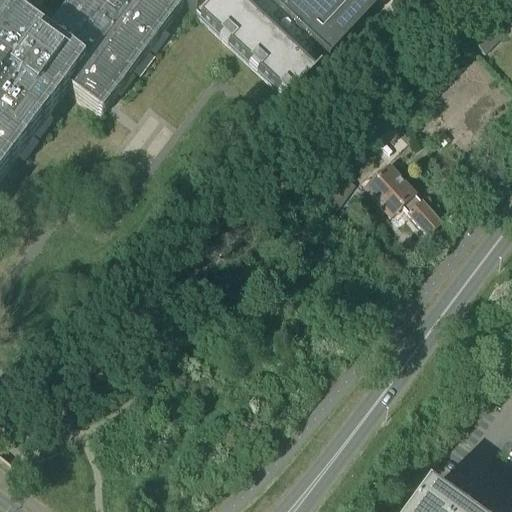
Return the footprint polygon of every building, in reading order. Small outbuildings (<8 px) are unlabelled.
[(83,0),(58,33),(39,19),(45,11),(29,0),(7,0),(0,10),(0,40),(1,41),(0,42),(0,180),(64,95),(97,121),(180,9),(168,0),(83,0)] [(168,0),(180,9),(196,21),(290,109),(381,11),(390,0),(168,0)] [(472,45),(484,58),(503,39),(490,27),(472,45)] [(440,229),(390,175),(366,196),(390,223),(401,213),(427,241),(440,229)] [(325,208),(334,215),(353,190),(344,183),(325,208)] [(438,511),(417,496),(406,511),(438,511)]
